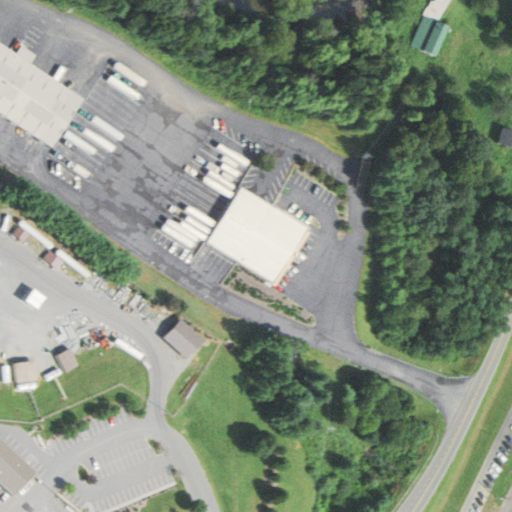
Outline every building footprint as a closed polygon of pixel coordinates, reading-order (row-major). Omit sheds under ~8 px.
[(430,21),(418,50),(432,56),(444,26),(430,21)] [(0,47),(0,115),(45,145),(76,98),(0,47)] [(511,131),(500,127),(496,142),(508,146),(511,131)] [(237,188),(202,242),(264,281),(298,227),(237,188)] [(27,289),(19,301),(31,309),(39,298),(27,289)] [(180,320),(165,337),(187,357),(202,340),(180,320)] [(56,355),(64,371),(78,364),(69,348),(56,355)] [(13,363),(15,382),(33,380),(31,361),(13,363)] [(0,442),(0,486),(10,496),(31,472),(0,442)]
